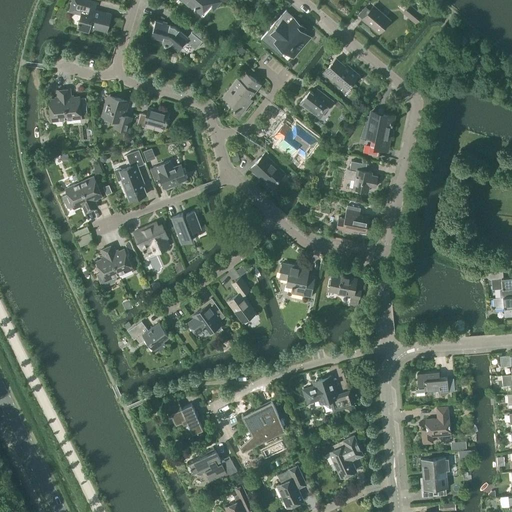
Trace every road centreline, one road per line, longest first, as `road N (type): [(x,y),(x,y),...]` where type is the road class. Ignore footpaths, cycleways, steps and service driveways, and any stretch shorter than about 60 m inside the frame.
road 1 (residential): [(382,260),(412,98),(298,0)]
road 2 (unclassified): [(0,308),(98,511)]
road 3 (unclassified): [(223,419),(218,406),(285,369),(388,350)]
road 4 (residential): [(161,316),(264,237),(274,213)]
road 5 (residential): [(97,233),(226,177)]
road 6 (secondary): [(58,511),(0,392)]
road 7 (residential): [(397,477),(388,350)]
road 8 (residential): [(215,134),(201,103),(113,75)]
road 9 (unclassified): [(388,350),(511,342)]
